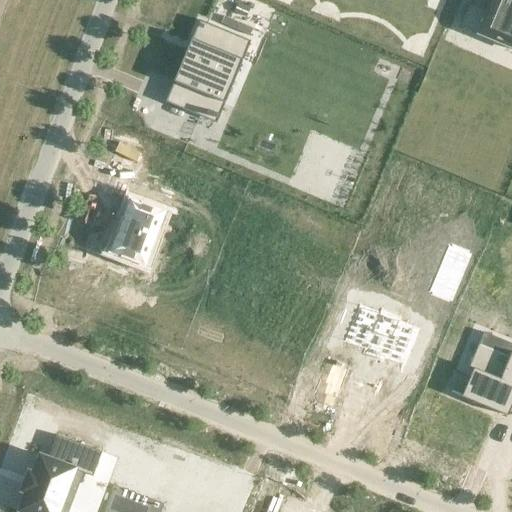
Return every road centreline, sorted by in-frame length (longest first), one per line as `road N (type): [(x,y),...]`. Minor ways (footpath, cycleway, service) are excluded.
road 1 (residential): [(454,511),(0,329)]
road 2 (residential): [(0,289),(107,0)]
